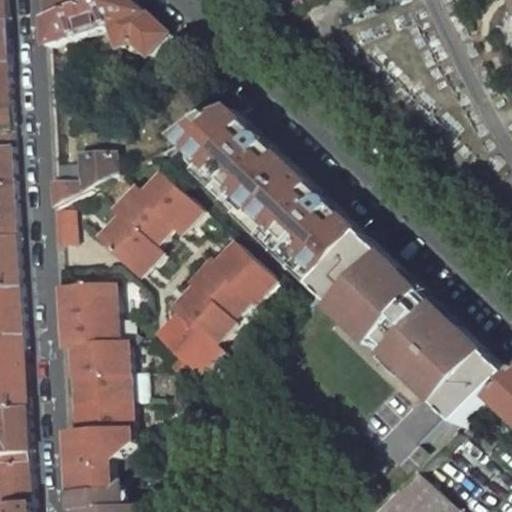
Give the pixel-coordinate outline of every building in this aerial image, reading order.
[(11,0),(0,0),(0,21),(13,20),(11,0)] [(51,0),(52,22),(118,0),(51,0)] [(135,0),(118,0),(52,22),(54,50),(120,29),(127,50),(142,45),(156,58),(176,37),(135,0)] [(0,67),(15,65),(13,20),(0,21),(0,67)] [(15,65),(0,67),(0,110),(18,108),(15,65)] [(236,93),(212,110),(221,125),(244,112),(252,108),(236,93)] [(0,110),(0,153),(20,150),(18,108),(0,110)] [(337,284),(379,240),(362,225),(358,228),(350,220),(350,219),(350,217),(349,217),(349,216),(348,213),(345,210),(338,204),(339,203),(283,150),(282,151),(271,141),(268,139),(266,138),(264,137),(261,136),(256,128),(258,126),(244,112),(221,125),(188,142),(217,170),(208,179),(240,209),(249,199),(293,240),(284,250),(316,281),(325,271),(337,284)] [(20,150),(0,153),(0,243),(25,239),(20,150)] [(89,185),(62,186),(63,210),(126,176),(123,156),(88,158),(89,185)] [(212,213),(171,175),(151,196),(144,190),(123,211),(130,218),(110,240),(150,278),(171,256),(164,249),(183,228),(191,235),(212,213)] [(63,212),(65,245),(81,244),(79,211),(63,212)] [(0,243),(0,292),(28,289),(25,239),(0,243)] [(453,308),(450,311),(439,300),(442,297),(421,277),(420,278),(379,240),(337,284),(330,292),(349,313),(346,316),(419,386),(421,384),(424,388),(422,389),(438,405),(440,403),(451,414),(453,412),(473,431),(501,403),(511,390),(511,370),(502,361),(503,359),(472,329),(474,328),(453,308)] [(286,283),(245,245),(225,267),(221,263),(201,285),(204,288),(183,310),(189,315),(169,336),(194,360),(184,371),(195,381),(205,371),(209,374),(230,353),(224,348),(245,326),(241,323),(261,302),(265,305),(286,283)] [(141,448),(140,431),(136,344),(125,345),(122,295),(113,287),(68,289),(71,348),(81,347),(83,377),(84,405),(86,434),(76,435),(77,449),(79,494),(120,492),(125,492),(123,465),(141,448)] [(0,361),(31,357),(28,289),(0,292),(0,361)] [(0,415),(34,411),(31,357),(0,361),(0,415)] [(511,390),(501,403),(511,413),(511,390)] [(34,411),(0,415),(0,458),(37,456),(34,411)] [(429,456),(421,447),(411,457),(419,466),(429,456)] [(0,511),(2,511),(13,510),(40,507),(37,456),(0,458),(0,511)] [(465,511),(429,477),(394,511),(465,511)] [(149,511),(149,509),(135,510),(134,483),(125,492),(120,492),(79,494),(80,511),(149,511)]
